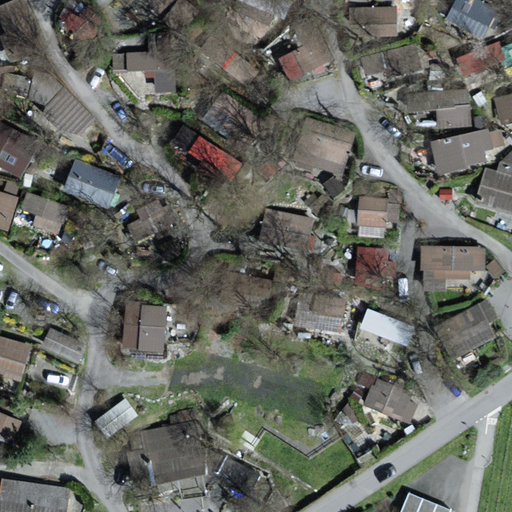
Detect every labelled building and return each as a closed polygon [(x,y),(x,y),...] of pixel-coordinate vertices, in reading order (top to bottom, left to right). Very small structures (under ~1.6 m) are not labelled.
[(0,8),(14,34),(39,20),(28,0),(1,0),(0,1),(0,8)] [(369,28),(399,27),(398,0),(368,1),(369,28)] [(280,49),(286,71),(325,60),(319,37),(280,49)] [(157,68),(156,85),(178,86),(179,43),(129,42),(128,67),(157,68)] [(442,123),(476,120),(473,98),(440,102),(442,123)] [(511,109),(493,112),(498,125),(511,132),(511,109)] [(39,143),(0,122),(0,160),(23,173),(39,143)] [(218,167),(229,152),(197,130),(187,145),(218,167)] [(494,135),(425,149),(431,178),(478,167),(483,154),(502,153),(494,135)] [(511,151),(504,167),(484,169),(473,200),(511,212),(511,151)] [(110,204),(120,177),(80,161),(69,188),(110,204)] [(19,197),(0,191),(0,223),(10,227),(19,197)] [(69,207),(31,193),(27,207),(42,212),(38,223),(58,231),(62,219),(65,220),(69,207)] [(389,203),(352,199),(356,231),(381,228),(389,203)] [(315,219),(272,209),(265,240),(308,249),(315,219)] [(130,218),(140,243),(158,235),(148,211),(130,218)] [(486,248),(426,247),(426,265),(429,265),(429,275),(433,275),(432,287),(447,287),(447,276),(471,277),(471,268),(485,268),(486,248)] [(360,323),(373,328),(369,343),(397,352),(409,315),(367,302),(360,323)] [(488,302),(453,319),(468,350),(496,336),(487,320),(495,315),(488,302)] [(166,310),(131,309),(129,345),(165,346),(166,310)] [(85,346),(53,330),(47,343),(79,359),(85,346)] [(0,336),(0,366),(23,374),(31,346),(0,336)] [(412,394),(378,380),(369,403),(402,416),(412,394)] [(137,413),(127,400),(101,420),(111,433),(137,413)] [(0,436),(2,432),(14,438),(21,422),(0,412),(0,436)] [(201,470),(191,415),(174,419),(176,428),(132,437),(140,481),(201,470)] [(66,511),(69,489),(8,482),(4,511),(66,511)] [(407,491),(402,511),(445,511),(448,499),(407,491)]
